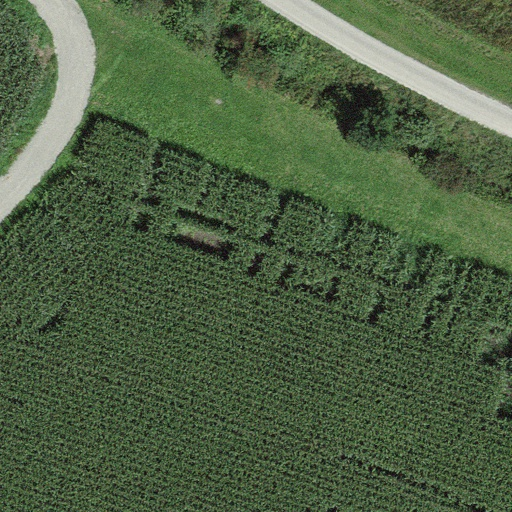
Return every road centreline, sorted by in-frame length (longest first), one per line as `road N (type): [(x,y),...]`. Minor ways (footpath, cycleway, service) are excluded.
road 1 (track): [(0,196),(43,149),(79,89),(88,35),(59,0)]
road 2 (track): [(341,0),(511,100)]
